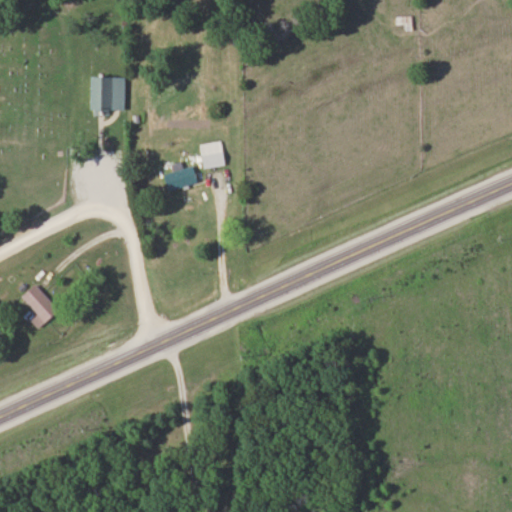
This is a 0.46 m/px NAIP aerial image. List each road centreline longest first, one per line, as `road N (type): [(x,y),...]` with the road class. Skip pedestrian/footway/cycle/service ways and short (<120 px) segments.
road 1 (primary): [(511,184),(0,413)]
road 2 (residential): [(153,342),(128,232),(114,213),(92,207),(0,248)]
